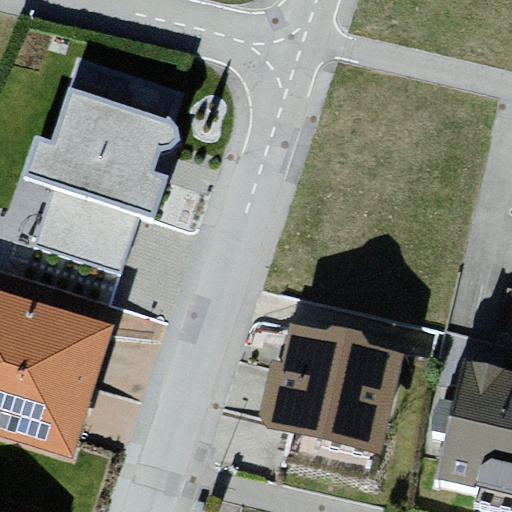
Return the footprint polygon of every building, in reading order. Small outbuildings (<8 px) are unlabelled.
[(179,96),(79,64),(50,150),(37,147),(24,185),(51,194),(138,224),(140,224),(154,229),(156,225),(168,189),(148,184),(158,156),(169,157),(178,148),(176,138),(167,130),(179,96)] [(138,224),(51,194),(31,250),(121,278),(138,224)] [(0,442),(74,464),(113,332),(0,297),(0,442)] [(326,345),(290,335),(279,375),(272,374),(258,426),(266,439),(381,465),(406,368),(363,356),(361,348),(332,341),(326,345)] [(511,511),(511,384),(465,374),(454,425),(434,420),(427,453),(447,458),(438,497),(499,511),(511,511)]
